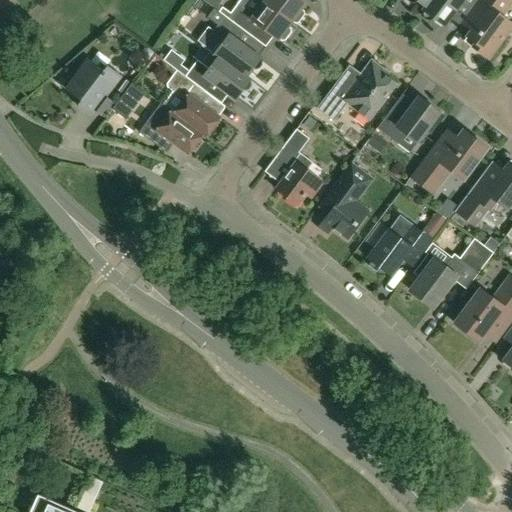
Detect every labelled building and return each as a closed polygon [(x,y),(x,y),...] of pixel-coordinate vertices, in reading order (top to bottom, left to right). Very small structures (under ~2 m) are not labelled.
[(0,0),(0,23),(13,16),(3,0),(0,0)] [(292,22),(262,0),(238,0),(229,14),(223,8),(220,13),(224,16),(227,18),(245,31),(251,36),(258,26),(278,41),(279,40),(280,41),(284,40),(289,32),(289,29),(288,28),(292,22)] [(262,0),(292,22),(293,23),(297,23),(303,15),(303,11),(301,10),(306,3),(301,0),(262,0)] [(469,10),(476,0),(431,0),(426,8),(426,7),(423,10),(443,25),(460,3),(469,10)] [(488,59),(511,26),(511,23),(501,15),(511,0),(478,0),(473,7),(484,14),(464,41),(488,59)] [(214,9),(207,18),(218,26),(224,16),(220,13),(214,9)] [(259,58),(237,41),(245,31),(227,18),(224,16),(218,26),(212,33),(224,42),(215,55),(218,58),(219,57),(245,77),(245,76),(251,69),(254,69),(258,68),(260,65),(260,60),(259,58)] [(249,79),(245,76),(245,77),(219,57),(218,58),(209,69),(197,60),(185,77),(205,92),(212,82),(234,99),(241,90),(243,91),(247,90),(249,87),(249,82),(248,80),(249,79)] [(92,117),(122,77),(107,65),(103,70),(88,59),(65,89),(80,100),(76,105),(92,117)] [(369,119),(395,84),(386,77),(388,74),(375,64),(368,73),(367,72),(362,73),(361,74),(349,65),(317,109),(334,121),(347,103),(369,119)] [(205,92),(185,77),(177,71),(167,84),(167,88),(174,92),(164,105),(171,111),(174,113),(202,135),(205,138),(220,118),(200,103),(207,93),(205,92)] [(114,90),(120,95),(129,84),(122,79),(114,90)] [(137,104),(146,93),(132,82),(124,93),(137,104)] [(417,143),(440,113),(418,97),(404,115),(393,107),(377,128),(398,144),(405,134),(417,143)] [(202,135),(174,113),(171,111),(162,123),(152,115),(139,132),(160,148),(168,139),(188,154),(202,135)] [(310,132),(316,123),(309,117),(302,126),(310,132)] [(310,197),(322,182),(307,171),(313,163),(299,152),(309,139),(296,129),(275,158),(291,170),(276,190),(297,205),(305,194),(310,197)] [(463,180),(487,148),(463,130),(457,138),(446,130),(411,177),(430,191),(447,168),(463,180)] [(378,152),(385,142),(374,134),(366,144),(378,152)] [(507,210),(511,202),(511,161),(510,161),(494,182),(483,174),(467,195),(453,213),(472,227),(493,199),(507,210)] [(343,174),(318,207),(329,214),(321,224),(330,230),(332,227),(347,238),(368,212),(354,201),(363,190),(371,178),(361,171),(351,163),(343,174)] [(376,271),(379,267),(390,275),(402,259),(413,267),(433,241),(432,241),(440,230),(433,225),(425,235),(399,216),(389,230),(380,224),(367,242),(375,248),(367,258),(372,262),(369,266),(376,271)] [(419,279),(410,290),(433,307),(453,280),(466,289),(493,253),(474,239),(457,262),(452,258),(445,268),(427,255),(413,274),(419,279)] [(496,343),(511,321),(511,280),(496,302),(480,289),(454,323),(478,341),(484,334),(496,343)] [(511,367),(511,328),(511,329),(511,328),(511,347),(503,360),(511,367)] [(78,511),(89,511),(102,485),(90,480),(76,511),(78,511)] [(75,511),(37,495),(29,511),(75,511)]
